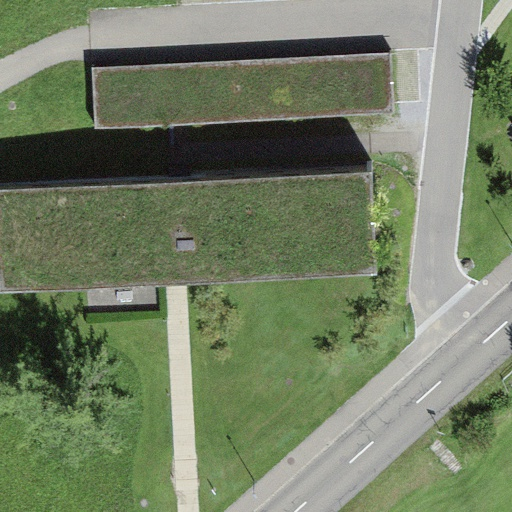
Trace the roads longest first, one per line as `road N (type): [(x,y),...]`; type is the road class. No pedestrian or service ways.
road 1 (residential): [(466,359),(438,307),(464,0)]
road 2 (tertiary): [(466,359),(296,511)]
